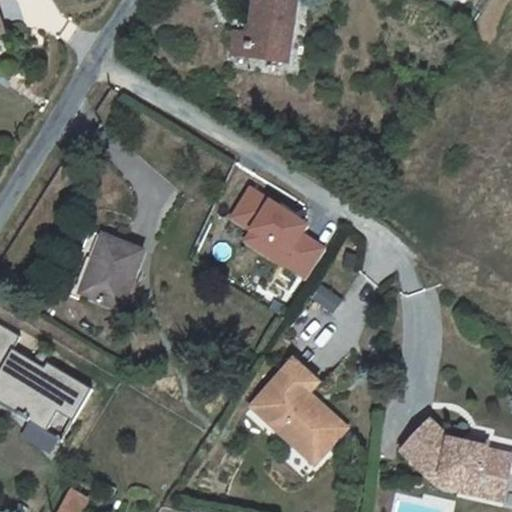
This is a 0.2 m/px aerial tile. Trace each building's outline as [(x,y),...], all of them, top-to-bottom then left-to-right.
[(297,0),(255,0),(252,27),(258,28),(256,38),(250,37),(248,58),(287,64),(297,0)] [(250,37),(235,34),(232,55),(248,58),(250,37)] [(400,111),(415,87),(401,78),(387,104),(400,111)] [(228,220),(247,229),(239,246),(310,280),(334,230),(244,188),(228,220)] [(122,310),(145,253),(105,237),(82,293),(122,310)] [(332,313),(342,301),(323,286),(313,298),(332,313)] [(0,405),(66,437),(92,385),(14,347),(21,333),(0,322),(0,405)] [(319,383),(293,360),(252,408),(315,462),(336,438),(324,428),(331,419),(306,399),(309,394),(319,383)] [(347,426),(309,394),(306,399),(331,419),(324,428),(336,438),(347,426)] [(498,475),(509,477),(511,462),(511,457),(486,451),(487,449),(467,444),(450,441),(430,422),(403,452),(439,486),(458,490),(460,482),(495,490),(498,475)] [(467,444),(487,449),(488,444),(468,440),(467,444)] [(98,485),(78,472),(68,489),(72,491),(89,501),(98,485)] [(503,501),(509,477),(498,475),(495,490),(460,482),(458,490),(503,501)] [(81,511),(89,501),(72,491),(59,511),(81,511)]
